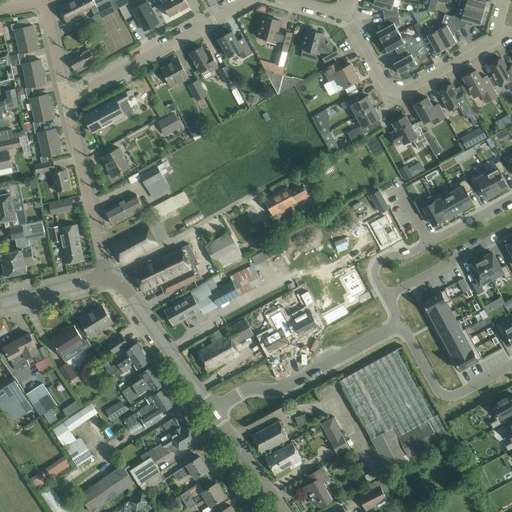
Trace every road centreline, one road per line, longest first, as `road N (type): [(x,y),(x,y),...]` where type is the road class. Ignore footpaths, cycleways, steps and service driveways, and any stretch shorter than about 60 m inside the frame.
road 1 (residential): [(495,40),(402,92),(386,88),(344,9)]
road 2 (residential): [(211,410),(249,389),(285,386),(400,323)]
road 3 (residential): [(65,98),(249,0)]
road 4 (residential): [(511,197),(406,254),(382,258),(374,276),(386,295)]
road 5 (unclassified): [(103,278),(65,98)]
road 6 (secondary): [(211,410),(124,289),(103,278)]
road 7 (residential): [(400,323),(447,395),(511,364)]
road 8 (residential): [(386,295),(511,227)]
road 9 (secondary): [(283,511),(211,410)]
